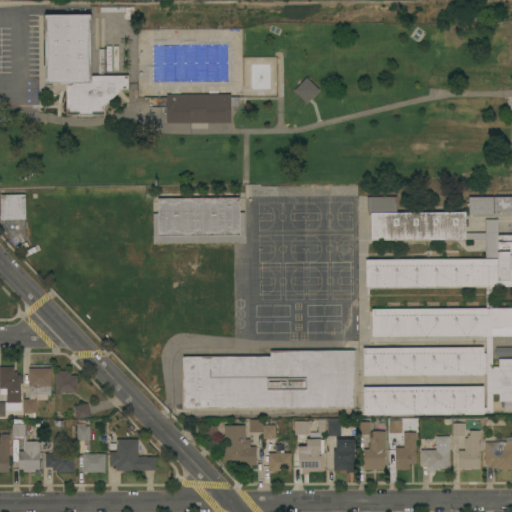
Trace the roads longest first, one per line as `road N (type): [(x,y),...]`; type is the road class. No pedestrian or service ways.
road 1 (residential): [(0,503),(511,501)]
road 2 (tertiary): [(240,511),(0,259)]
